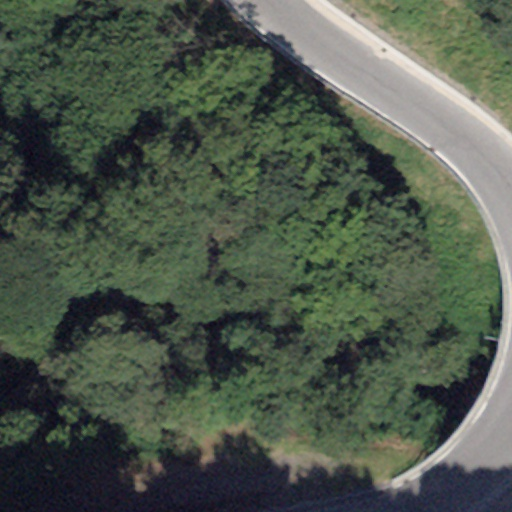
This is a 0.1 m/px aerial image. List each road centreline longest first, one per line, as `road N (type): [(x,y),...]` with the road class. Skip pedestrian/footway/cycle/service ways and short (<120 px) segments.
road 1 (tertiary): [(511,187),(459,135),(341,60),(266,0)]
road 2 (tertiary): [(414,511),(460,484),(511,429)]
